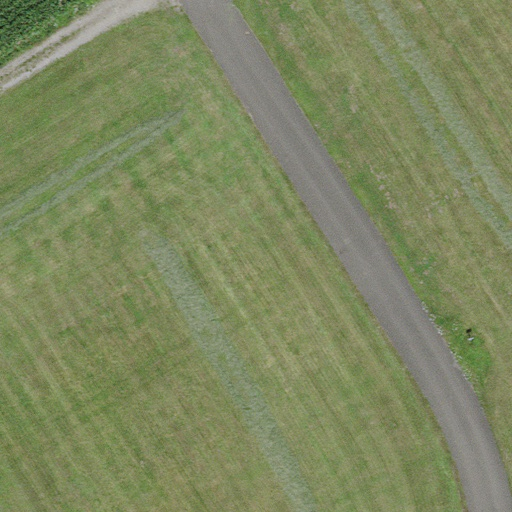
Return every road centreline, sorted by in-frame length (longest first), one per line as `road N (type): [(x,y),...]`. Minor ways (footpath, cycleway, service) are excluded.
road 1 (track): [(498,511),(443,382),(201,0)]
road 2 (track): [(130,0),(0,80)]
